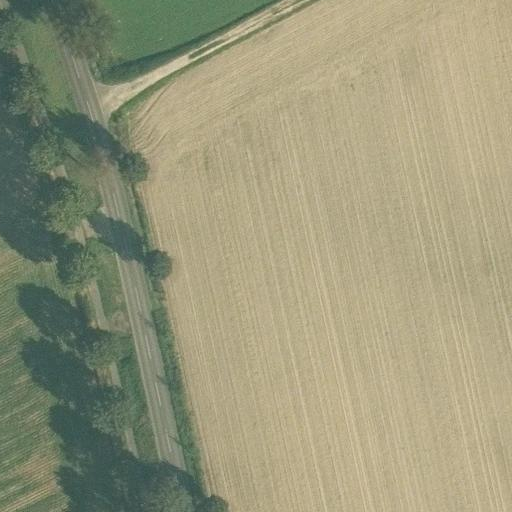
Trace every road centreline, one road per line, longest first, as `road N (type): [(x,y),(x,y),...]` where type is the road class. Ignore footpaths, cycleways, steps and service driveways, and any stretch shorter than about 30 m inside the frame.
road 1 (secondary): [(47,0),(88,106),(180,511)]
road 2 (track): [(295,0),(88,106)]
